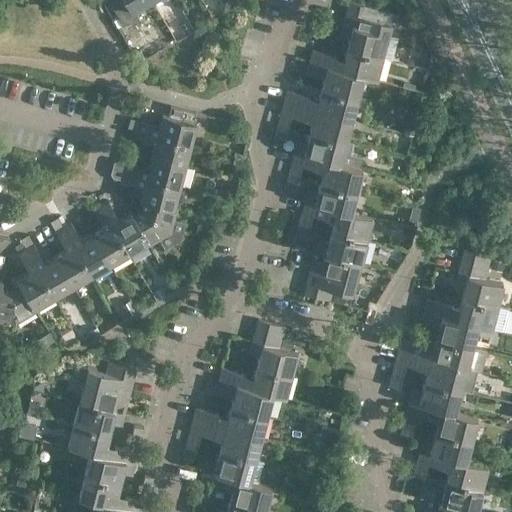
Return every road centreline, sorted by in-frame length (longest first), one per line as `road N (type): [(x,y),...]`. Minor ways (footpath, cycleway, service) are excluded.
road 1 (residential): [(237,288),(267,182),(256,92),(291,0)]
road 2 (residential): [(0,229),(71,199),(101,140),(0,114)]
road 3 (residential): [(177,511),(161,438),(177,372),(237,288)]
road 4 (residential): [(366,344),(367,491),(375,511)]
road 5 (residential): [(366,344),(310,327),(237,288)]
